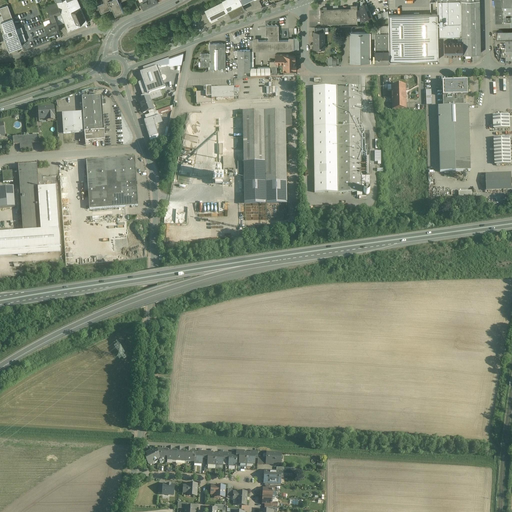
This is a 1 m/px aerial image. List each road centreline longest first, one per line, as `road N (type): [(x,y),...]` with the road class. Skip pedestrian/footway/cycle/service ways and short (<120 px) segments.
road 1 (unclassified): [(139,435),(155,210),(144,149)]
road 2 (trunk): [(0,366),(113,307),(264,259)]
road 3 (trunk): [(264,259),(0,300)]
road 4 (trunk): [(511,224),(264,259)]
road 5 (residential): [(487,68),(315,70),(305,58),(302,2)]
road 6 (unclassified): [(144,149),(0,161)]
road 7 (unclassified): [(116,32),(94,30),(0,59)]
